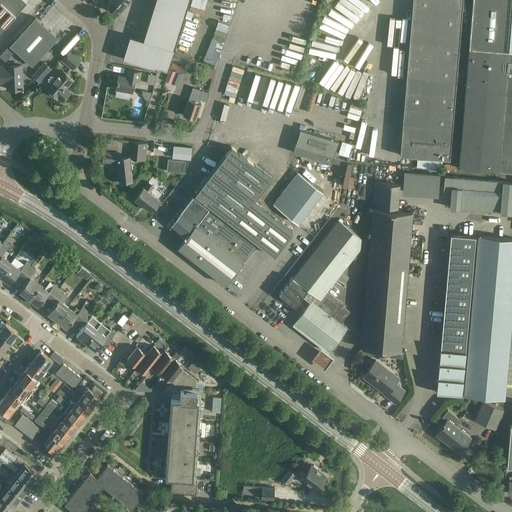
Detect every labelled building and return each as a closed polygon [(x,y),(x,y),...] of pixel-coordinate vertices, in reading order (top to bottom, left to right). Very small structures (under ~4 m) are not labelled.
[(0,0),(0,30),(26,1),(25,0),(0,0)] [(108,0),(105,4),(116,14),(128,0),(108,0)] [(177,38),(188,0),(152,0),(144,24),(144,27),(177,38)] [(449,159),(462,0),(412,0),(409,38),(406,38),(402,77),(406,77),(399,155),(449,159)] [(511,0),(472,0),(458,167),(511,171),(511,0)] [(31,65),(57,37),(35,17),(9,45),(31,65)] [(174,49),(177,38),(144,27),(140,38),(162,45),(174,49)] [(126,43),(121,56),(133,60),(155,67),(162,45),(140,38),(129,35),(127,43),(126,43)] [(204,56),(216,61),(224,42),(212,37),(204,56)] [(167,69),(174,49),(162,45),(155,67),(160,68),(160,67),(167,69)] [(72,69),(81,59),(71,50),(62,60),(72,69)] [(185,65),(189,56),(175,50),(172,60),(185,65)] [(201,63),(213,68),(216,62),(204,57),(201,63)] [(185,66),(172,61),(169,68),(182,73),(185,66)] [(44,62),(32,75),(39,82),(51,69),(44,62)] [(22,89),(21,65),(0,65),(0,82),(6,82),(6,90),(22,89)] [(61,101),(69,92),(66,89),(73,80),(61,69),(45,87),(61,101)] [(118,75),(115,88),(116,88),(130,91),(131,91),(134,80),(140,81),(141,71),(132,70),(126,69),(125,76),(118,75)] [(148,74),(146,85),(154,86),(156,75),(148,74)] [(206,102),(209,92),(192,87),(188,99),(188,98),(182,114),(195,119),(200,103),(199,102),(199,100),(206,102)] [(331,164),(338,141),(300,129),(292,152),(331,164)] [(145,160),(147,143),(133,141),(131,159),(145,160)] [(173,145),(172,158),(191,160),(192,147),(173,145)] [(194,194),(257,242),(274,255),(292,231),(253,201),(271,178),(231,146),(194,194)] [(120,157),(120,153),(103,152),(102,162),(117,163),(119,182),(132,180),(129,156),(120,157)] [(167,159),(166,172),(184,173),(185,161),(167,159)] [(437,197),(440,174),(404,171),(402,193),(437,197)] [(298,224),(323,192),(297,172),(272,204),(298,224)] [(502,181),(444,176),(442,195),(450,195),(449,208),(459,209),(459,210),(500,213),(511,213),(511,181),(502,181)] [(149,192),(153,186),(148,182),(144,188),(143,187),(134,198),(151,212),(160,200),(149,192)] [(398,210),(400,184),(373,182),(371,208),(370,224),(360,348),(401,351),(412,211),(398,210)] [(225,284),(257,242),(194,194),(193,195),(192,195),(170,224),(186,236),(177,247),(225,284)] [(312,299),(341,322),(350,311),(342,305),(343,303),(327,291),(331,286),(360,249),(361,237),(337,218),(333,224),(333,225),(292,277),(278,294),(294,306),(303,296),(310,302),(312,299)] [(461,394),(475,236),(450,234),(436,392),(461,394)] [(504,399),(505,398),(511,314),(511,238),(477,236),(463,396),(504,399)] [(0,276),(11,261),(2,255),(7,248),(2,244),(0,246),(0,276)] [(49,258),(55,262),(59,257),(53,253),(49,258)] [(21,279),(30,266),(25,262),(20,269),(11,261),(0,276),(9,283),(16,275),(21,279)] [(28,298),(40,284),(34,279),(37,275),(34,272),(36,270),(30,266),(21,279),(26,282),(19,291),(28,298)] [(81,275),(86,279),(90,274),(85,270),(81,275)] [(49,301),(59,288),(54,284),(53,285),(50,282),(45,288),(40,284),(28,298),(38,306),(44,297),(49,301)] [(57,320),(68,306),(63,302),(67,296),(64,293),(64,292),(59,288),(49,301),(54,304),(47,313),(57,320)] [(347,326),(341,322),(312,299),(310,302),(293,324),(328,351),(347,326)] [(68,306),(57,320),(66,328),(73,319),(78,323),(87,310),(82,306),(81,307),(72,300),(68,306)] [(85,342),(100,323),(91,316),(93,314),(87,310),(78,323),(82,326),(76,335),(85,342)] [(0,329),(0,334),(10,342),(17,333),(5,323),(0,329)] [(100,323),(85,342),(94,349),(101,341),(106,345),(116,332),(111,328),(109,330),(100,323)] [(0,349),(3,351),(10,342),(0,334),(0,349)] [(171,382),(181,369),(184,366),(176,360),(180,355),(176,351),(172,356),(165,350),(163,353),(153,345),(146,354),(137,346),(127,360),(146,375),(152,367),(171,382)] [(320,347),(312,358),(324,368),(333,357),(320,347)] [(32,360),(44,370),(52,360),(39,350),(32,360)] [(50,356),(59,363),(63,358),(54,351),(50,356)] [(120,368),(125,361),(121,358),(116,365),(120,368)] [(195,374),(202,365),(195,359),(188,368),(195,374)] [(37,379),(44,370),(32,360),(25,369),(37,379)] [(395,402),(404,390),(395,383),(399,377),(376,360),(363,377),(385,394),(385,395),(395,402)] [(61,378),(69,368),(63,364),(55,373),(61,378)] [(68,383),(75,373),(69,368),(61,378),(68,383)] [(30,388),(37,379),(25,369),(17,378),(30,388)] [(180,389),(196,387),(196,381),(181,369),(171,382),(180,389)] [(75,373),(68,383),(74,387),(81,378),(75,373)] [(30,388),(17,378),(10,388),(22,398),(30,388)] [(56,388),(58,386),(61,382),(56,379),(52,385),(56,388)] [(141,381),(133,390),(140,391),(145,385),(141,381)] [(80,396),(92,406),(100,397),(104,391),(95,384),(91,390),(87,387),(80,396)] [(196,387),(180,389),(179,400),(171,399),(165,478),(172,478),(171,492),(196,493),(197,479),(195,479),(200,400),(199,391),(199,388),(196,387)] [(22,398),(10,388),(3,397),(15,407),(22,398)] [(69,388),(67,392),(73,396),(75,393),(69,388)] [(40,397),(46,401),(49,398),(41,391),(38,395),(40,397)] [(85,416),(92,406),(80,396),(72,406),(85,416)] [(0,410),(7,416),(15,407),(3,397),(0,400),(0,410)] [(42,406),(46,401),(40,397),(36,401),(42,406)] [(48,403),(53,408),(57,403),(51,399),(48,403)] [(494,429),(503,409),(483,400),(474,420),(494,429)] [(50,412),(53,408),(48,403),(44,408),(50,412)] [(77,425),(85,416),(72,406),(65,415),(77,425)] [(459,452),(470,437),(456,425),(460,420),(448,410),(442,417),(446,421),(438,432),(453,444),(452,446),(459,452)] [(28,411),(25,415),(32,419),(34,416),(28,411)] [(21,429),(28,420),(21,415),(14,425),(21,429)] [(70,434),(77,425),(65,415),(58,424),(70,434)] [(27,434),(34,425),(28,420),(21,429),(27,434)] [(63,444),(70,434),(58,424),(50,434),(63,444)] [(34,425),(27,434),(33,439),(40,429),(34,425)] [(55,453),(63,444),(50,434),(43,443),(55,453)] [(39,447),(42,443),(37,439),(34,444),(39,447)] [(3,463),(11,453),(5,448),(0,454),(0,461),(2,463),(3,463)] [(9,468),(17,458),(11,453),(3,463),(9,468)] [(15,473),(23,462),(17,458),(9,468),(15,473)] [(15,473),(29,485),(38,474),(23,462),(15,473)] [(144,493),(107,463),(96,476),(89,471),(64,503),(74,511),(82,511),(103,486),(131,508),(144,493)] [(313,466),(310,464),(305,471),(301,468),(297,474),(300,477),(300,478),(316,490),(321,483),(323,483),(324,481),(324,479),(326,476),(317,469),(318,468),(314,465),(313,466)] [(21,495),(29,485),(15,473),(7,483),(21,495)] [(0,494),(13,505),(21,495),(7,483),(2,489),(1,488),(0,489),(0,494)] [(273,500),(275,488),(243,485),(242,494),(254,495),(254,498),(260,498),(260,499),(273,500)] [(0,511),(1,511),(7,511),(13,505),(0,494),(0,511)]
